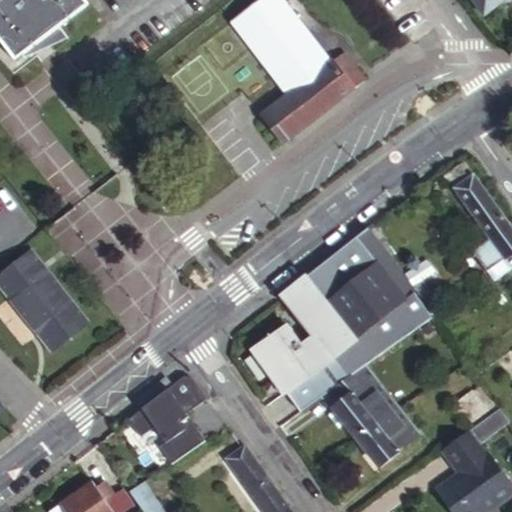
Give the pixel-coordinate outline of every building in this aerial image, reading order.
[(0,0),(0,39),(16,61),(24,56),(25,58),(69,39),(61,27),(89,5),(85,0),(0,0)] [(284,145),(365,78),(344,51),(331,62),(279,0),(261,0),(230,26),(288,96),(262,117),(284,145)] [(471,159),(445,178),(490,239),(471,254),(501,294),(511,285),(511,265),(507,260),(511,256),(511,220),(487,186),(490,183),(471,159)] [(346,376),(355,369),(353,368),(429,313),(404,278),(367,228),(305,276),(355,338),(331,358),(346,376)] [(54,356),(90,328),(34,257),(0,282),(0,287),(12,302),(18,298),(30,312),(23,317),(29,324),(35,319),(46,334),(41,339),(54,356)] [(429,313),(430,315),(452,299),(431,271),(421,278),(415,270),(404,278),(429,313)] [(355,338),(305,276),(282,294),(306,326),(312,334),(324,350),(331,358),(355,338)] [(12,302),(23,317),(30,312),(18,298),(12,302)] [(29,324),(41,339),(46,334),(35,319),(29,324)] [(321,393),(346,376),(331,358),(324,350),(312,334),(300,343),(285,323),(252,346),(298,410),(321,393)] [(381,466),(417,436),(364,363),(355,369),(346,376),(321,393),(381,466)] [(474,386),(448,405),(463,427),(490,408),(474,386)] [(451,483),(448,479),(434,488),(449,511),(481,511),(495,503),(497,505),(511,495),(511,493),(480,446),(509,426),(498,411),(440,452),(455,474),(458,478),(451,483)] [(160,424),(131,446),(151,473),(180,451),(160,424)] [(293,511),(273,483),(246,446),(233,456),(238,463),(232,467),(264,511),(293,511)] [(455,474),(448,479),(451,483),(458,478),(455,474)] [(92,480),(45,511),(114,511),(105,497),(112,492),(103,480),(95,485),(92,480)] [(163,511),(146,485),(131,494),(140,507),(142,511),(163,511)]
